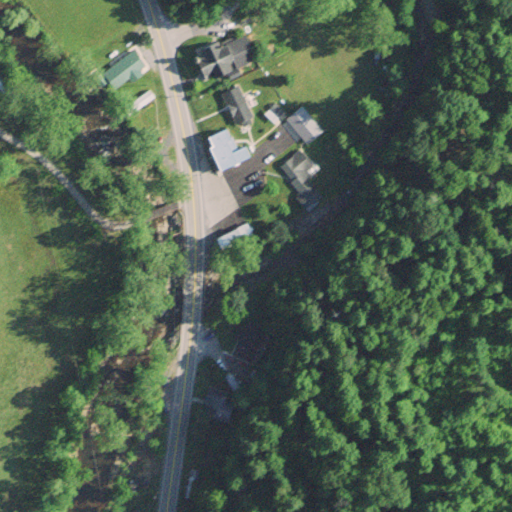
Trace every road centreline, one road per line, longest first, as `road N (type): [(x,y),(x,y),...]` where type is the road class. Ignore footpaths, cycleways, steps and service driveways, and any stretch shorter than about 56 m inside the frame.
road 1 (primary): [(194,250),(186,155),(149,0)]
road 2 (primary): [(168,511),(191,320)]
